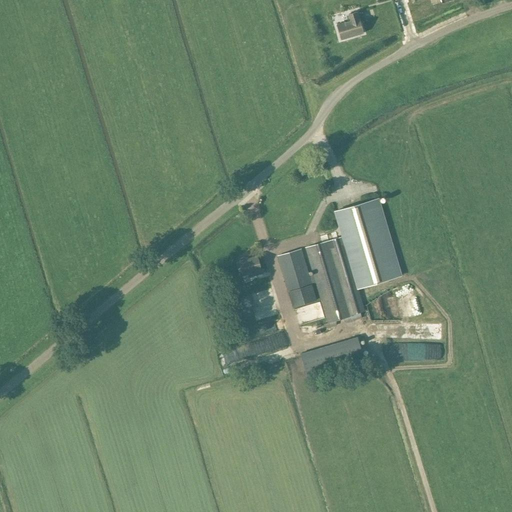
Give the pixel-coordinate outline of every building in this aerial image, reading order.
[(341,39),(363,33),(357,12),(349,15),(350,21),(336,25),(341,39)] [(335,211),(357,288),(399,276),(377,199),(335,211)] [(350,315),(364,311),(342,237),(306,248),(314,275),(309,277),(300,249),(277,256),(292,307),(316,299),(312,284),(316,283),(327,323),(350,316),(350,315)] [(240,276),(247,274),(248,277),(262,273),(261,270),(260,270),(256,257),(237,262),(240,276)] [(232,321),(252,315),(246,296),(226,302),(232,321)] [(305,375),(364,358),(358,337),(299,354),(305,375)]
